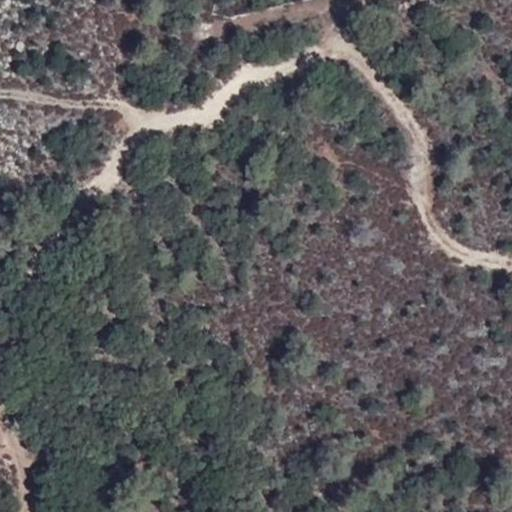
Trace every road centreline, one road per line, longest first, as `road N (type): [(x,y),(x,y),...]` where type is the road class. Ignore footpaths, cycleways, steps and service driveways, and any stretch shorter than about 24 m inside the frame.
road 1 (track): [(28,511),(14,455),(13,326),(40,261),(143,125)]
road 2 (track): [(333,49),(357,57),(400,106),(422,152),(427,219),(463,252),(511,261)]
